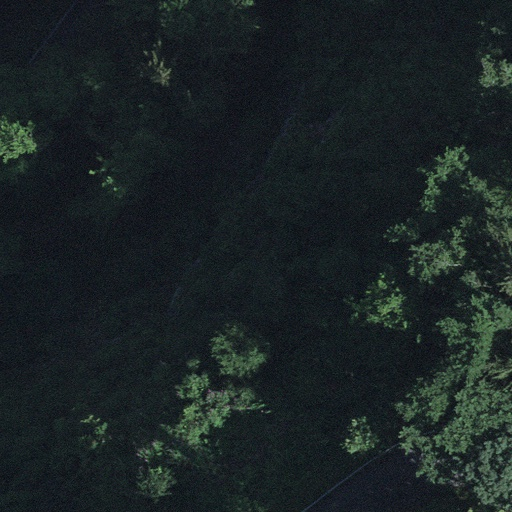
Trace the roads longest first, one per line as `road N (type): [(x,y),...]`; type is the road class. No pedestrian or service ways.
road 1 (tertiary): [(108,0),(59,89),(0,142)]
road 2 (tertiary): [(356,511),(462,454),(511,470)]
